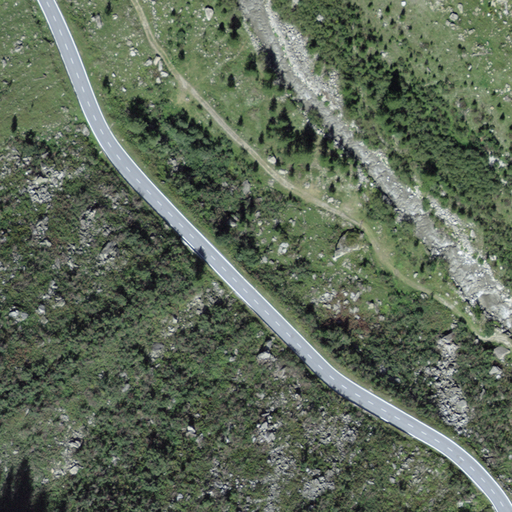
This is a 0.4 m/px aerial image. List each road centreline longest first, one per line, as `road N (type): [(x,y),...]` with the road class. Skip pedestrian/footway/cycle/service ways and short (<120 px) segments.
road 1 (secondary): [(504,511),(448,448),(320,367),(133,175),(102,135),(45,0)]
road 2 (track): [(356,222),(293,189),(233,135),(166,63),(134,0)]
